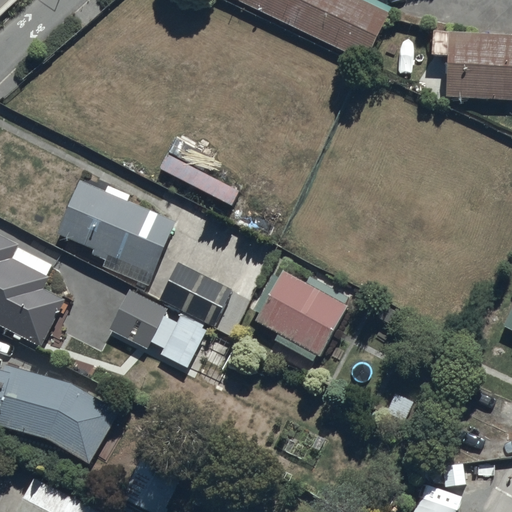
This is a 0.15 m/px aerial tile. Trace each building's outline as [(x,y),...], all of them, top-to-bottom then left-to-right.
[(378,0),(267,0),(358,43),(378,0)] [(511,31),(448,30),(447,82),(511,83),(511,31)] [(243,185),(170,149),(162,165),(235,201),(243,185)] [(142,215),(43,175),(19,226),(121,269),(142,215)] [(200,286),(142,258),(125,293),(183,321),(200,286)] [(317,299),(244,264),(218,321),(291,354),(317,299)] [(0,265),(0,332),(4,334),(31,281),(0,265)] [(94,287),(76,321),(115,342),(133,307),(94,287)] [(0,365),(0,433),(7,435),(60,465),(91,420),(70,396),(0,365)] [(165,511),(183,476),(142,456),(124,493),(163,511),(165,511)] [(77,511),(1,476),(0,478),(0,511),(77,511)]
